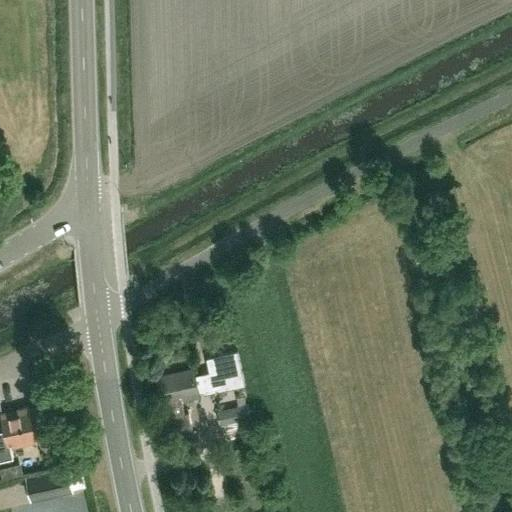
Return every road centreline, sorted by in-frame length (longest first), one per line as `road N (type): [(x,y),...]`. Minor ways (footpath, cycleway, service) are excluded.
road 1 (track): [(125,304),(337,183),(511,96)]
road 2 (tertiary): [(88,206),(83,0)]
road 3 (tertiary): [(131,511),(98,318)]
